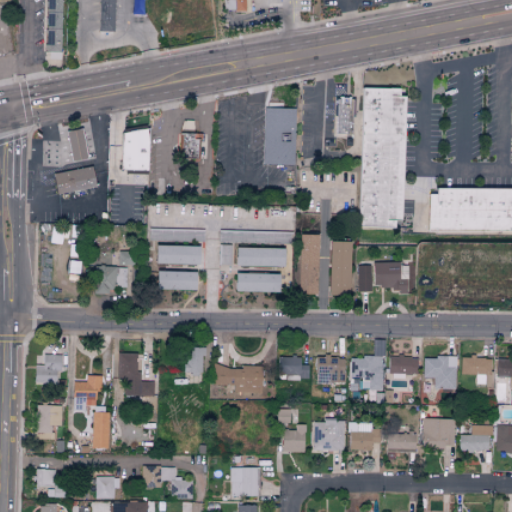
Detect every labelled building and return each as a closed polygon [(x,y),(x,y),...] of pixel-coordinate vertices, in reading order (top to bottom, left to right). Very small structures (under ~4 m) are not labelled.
[(61,0),(46,0),(46,52),(61,53),(61,0)] [(97,0),(97,31),(112,31),(112,0),(97,0)] [(222,0),(223,10),(244,10),(244,5),(248,5),(247,0),(222,0)] [(397,88),(360,87),(358,227),(394,227),(394,219),(400,220),(402,95),(397,95),(397,88)] [(334,134),(350,134),(351,97),(335,97),(334,134)] [(294,108),(263,107),(261,164),(293,165),(294,108)] [(179,158),(199,159),(199,133),(192,133),(192,120),(180,120),(179,158)] [(69,161),(84,159),(81,129),(66,130),(69,161)] [(119,170),(146,170),(148,130),(120,130),(119,170)] [(51,173),(55,194),(95,187),(91,166),(51,173)] [(511,188),(434,187),(434,194),(427,193),(427,230),(511,231),(511,188)] [(217,242),(239,243),(240,231),(218,230),(217,242)] [(316,234),(298,234),(297,294),(315,294),(316,234)] [(328,295),(348,295),(349,241),(329,241),(328,295)] [(153,263),(197,264),(197,246),(154,245),(153,263)] [(282,266),(282,248),(235,247),(234,265),(282,266)] [(134,264),(134,251),(117,251),(117,265),(134,264)] [(371,263),(372,290),(406,290),(406,263),(371,263)] [(370,292),(370,265),(356,265),(356,292),(370,292)] [(92,267),(93,294),(110,293),(110,288),(125,287),(125,266),(92,267)] [(154,289),(194,290),(195,271),(155,270),(154,289)] [(233,291),(279,292),(279,274),(234,273),(233,291)] [(184,374),(202,374),(202,348),(184,348),(184,374)] [(124,380),(123,395),(152,396),(152,382),(139,382),(139,372),(135,372),(135,353),(116,353),(116,380),(124,380)] [(33,365),(33,382),(57,382),(58,355),(42,354),(42,365),(33,365)] [(343,356),(315,357),(315,383),(344,382),(343,356)] [(416,357),(388,356),(387,374),(416,374),(416,357)] [(433,377),(433,388),(454,389),(455,357),(422,356),(421,377),(433,377)] [(307,365),(299,365),(299,357),(277,357),(277,374),(285,374),(285,379),(306,380),(307,365)] [(459,357),(459,374),(474,374),(474,384),(484,384),(484,375),(489,375),(489,357),(459,357)] [(511,357),(495,358),(495,380),(507,380),(507,388),(511,388),(511,357)] [(232,392),(258,392),(259,367),(211,366),(211,384),(232,384),(232,392)] [(71,411),(84,411),(84,406),(94,406),(94,391),(100,392),(100,376),(85,375),(84,382),(72,382),(71,411)] [(59,426),(60,405),(35,405),(34,438),(49,439),(49,426),(59,426)] [(90,448),(106,449),(107,407),(92,406),(90,448)] [(289,409),(276,409),(275,423),(288,423),(289,409)] [(311,450),(342,450),(343,419),(322,418),(322,422),(312,422),(311,450)] [(453,419),(421,418),(420,448),(444,449),(444,445),(452,445),(453,419)] [(347,449),(370,450),(370,442),(378,442),(379,424),(348,423),(347,449)] [(280,452),(303,452),(303,424),(294,424),(294,430),(281,430),(280,452)] [(457,450),(488,451),(488,425),(469,425),(469,435),(458,434),(457,450)] [(493,451),(511,451),(511,425),(494,425),(493,451)] [(385,448),(413,449),(414,433),(385,432),(385,448)] [(168,498),(191,498),(191,479),(173,479),(173,466),(140,466),(140,487),(159,487),(159,481),(168,481),(168,498)] [(228,468),(229,496),(255,496),(255,467),(228,468)] [(52,486),(52,470),(34,469),(34,486),(52,486)] [(62,498),(63,477),(53,476),(52,497),(62,498)] [(94,499),(112,499),(112,489),(117,489),(117,477),(93,477),(94,499)] [(108,502),(108,511),(145,511),(145,501),(108,502)]
